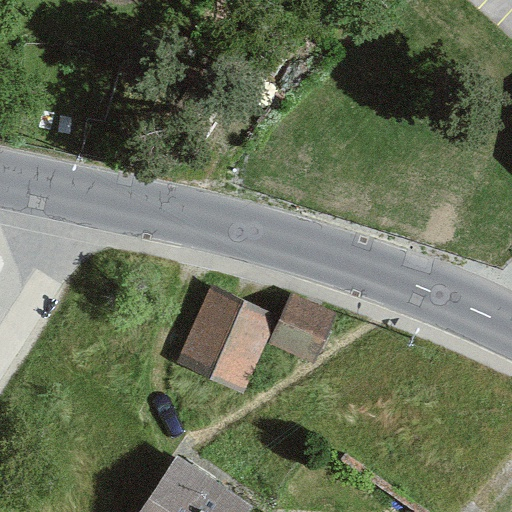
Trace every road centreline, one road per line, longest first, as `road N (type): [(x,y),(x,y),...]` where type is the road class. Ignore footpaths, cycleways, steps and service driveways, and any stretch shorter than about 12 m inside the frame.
road 1 (secondary): [(511,328),(362,268),(96,204)]
road 2 (residential): [(96,204),(0,366)]
